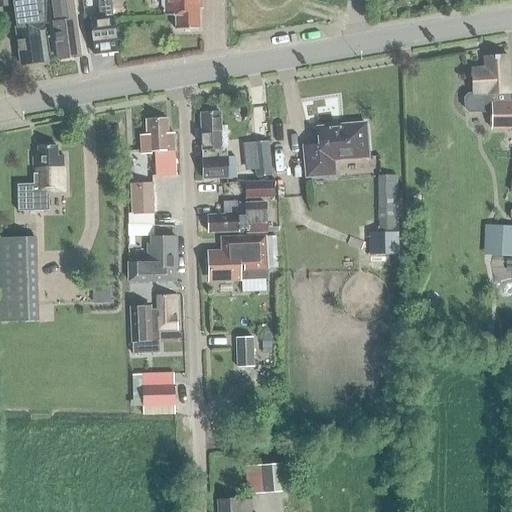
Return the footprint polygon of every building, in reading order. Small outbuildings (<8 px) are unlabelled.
[(15,30),(20,66),(42,63),(38,28),(43,27),(39,0),(13,0),(17,30),(15,30)] [(70,0),(58,0),(51,1),(54,24),(51,24),(56,61),(78,58),(70,0)] [(115,53),(109,0),(97,0),(100,20),(89,21),(93,56),(115,53)] [(174,12),(174,32),(198,31),(198,11),(201,11),(200,0),(161,0),(161,7),(163,10),(163,12),(174,12)] [(471,94),(466,94),(463,98),(463,108),(468,112),(481,112),(486,105),(490,105),(490,130),(511,130),(511,101),(508,102),(508,94),(509,94),(507,56),(483,57),(484,68),(470,69),(471,94)] [(220,114),(201,115),(203,180),(227,179),(235,178),(235,158),(226,158),(225,127),(220,128),(220,114)] [(148,121),(148,135),(139,136),(140,154),(157,153),(158,170),(156,171),(156,177),(175,176),(173,135),(166,135),(166,120),(148,121)] [(317,129),(319,150),(304,152),(306,178),(334,176),(333,161),(368,158),(365,124),(317,129)] [(271,176),(268,142),(251,144),(254,177),(271,176)] [(33,186),(16,186),(17,212),(47,211),(46,193),(64,193),(63,156),(56,157),(56,147),(37,147),(38,157),(32,158),(33,186)] [(273,199),(273,182),(244,183),(244,199),(273,199)] [(131,214),(127,214),(128,225),(153,225),(151,183),(129,184),(131,214)] [(396,195),(380,196),(381,233),(381,255),(397,254),(397,232),(396,195)] [(239,203),(223,203),(223,213),(238,212),(239,213),(239,206),(239,203)] [(264,237),(263,208),(245,209),(245,219),(238,220),(238,212),(223,213),(223,219),(206,219),(206,235),(239,234),(239,231),(246,231),(246,237),(264,237)] [(511,228),(502,228),(500,256),(511,256),(511,228)] [(127,278),(127,282),(149,282),(170,282),(176,282),(175,268),(177,268),(177,236),(150,236),(150,243),(146,243),(146,262),(127,262),(127,266),(127,278)] [(0,239),(0,322),(39,322),(37,238),(0,239)] [(264,280),(262,239),(219,241),(220,251),(207,252),(209,283),(264,280)] [(150,308),(131,309),(132,355),(159,354),(158,342),(158,329),(177,328),(176,296),(156,296),(156,310),(150,310),(150,308)] [(431,318),(419,318),(418,330),(430,330),(431,318)] [(236,337),(237,367),(253,367),(252,337),(236,337)] [(141,375),(132,375),(132,387),(132,407),(142,407),(142,416),(174,415),(174,406),(173,386),(142,387),(141,375)] [(244,467),(246,495),(298,492),(296,463),(244,467)] [(216,501),(216,511),(250,511),(250,501),(241,502),(241,500),(216,501)]
